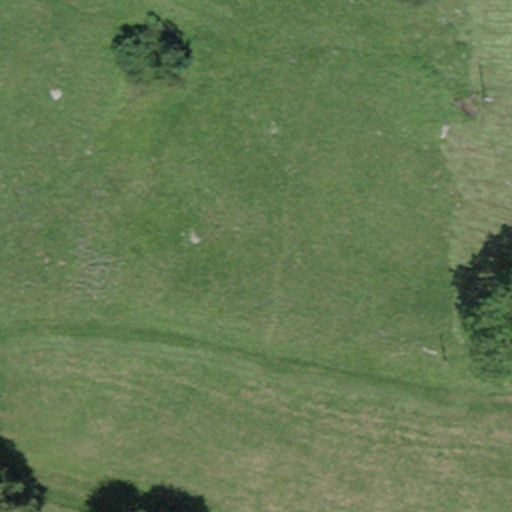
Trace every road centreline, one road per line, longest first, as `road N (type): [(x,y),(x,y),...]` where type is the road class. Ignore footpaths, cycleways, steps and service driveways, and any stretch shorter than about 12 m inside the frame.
road 1 (track): [(0,338),(78,331),(133,337),(423,394),(511,403)]
road 2 (track): [(150,511),(0,472)]
